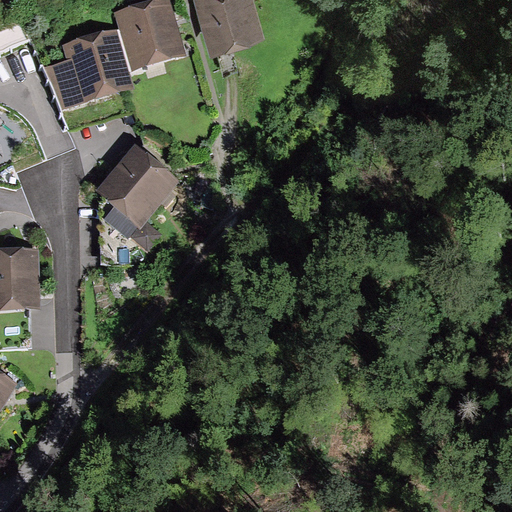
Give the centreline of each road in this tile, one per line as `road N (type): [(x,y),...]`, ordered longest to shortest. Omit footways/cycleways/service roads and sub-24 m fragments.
road 1 (track): [(79,397),(191,259),(261,189)]
road 2 (residential): [(79,397),(0,502)]
